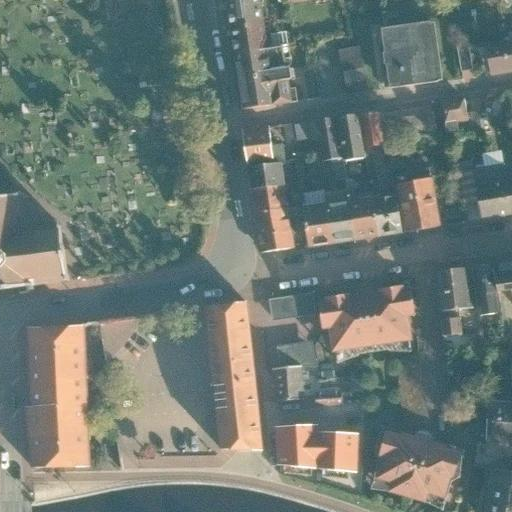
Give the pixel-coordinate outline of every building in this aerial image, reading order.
[(256,0),(228,5),(233,32),(269,26),(264,0),(256,0)] [(433,25),(381,32),(389,89),(442,81),(433,25)] [(233,32),(237,59),(273,53),(269,26),(233,32)] [(464,48),(469,70),(481,68),(476,46),(464,48)] [(511,46),(490,50),(495,75),(511,72),(511,46)] [(361,47),(340,51),(349,95),(370,91),(361,47)] [(273,53),(237,59),(246,113),(297,105),(288,51),(273,53)] [(451,129),(472,126),(469,103),(447,107),(451,129)] [(484,113),(473,115),(477,137),(488,135),(484,113)] [(386,116),(365,119),(369,151),(390,148),(386,116)] [(365,119),(338,123),(344,161),(345,167),(371,163),(369,151),(365,119)] [(338,123),(318,126),(324,164),(344,161),(338,123)] [(244,134),(249,171),(280,167),(275,129),(244,134)] [(249,171),(252,194),(289,189),(291,189),(288,165),(280,167),(249,171)] [(475,171),(483,220),(511,215),(511,182),(510,183),(508,166),(475,171)] [(405,198),(410,232),(443,227),(438,187),(404,191),(405,198)] [(252,194),(255,213),(291,208),(289,189),(252,194)] [(18,197),(0,199),(0,298),(68,290),(61,226),(18,197)] [(385,235),(410,232),(405,198),(380,201),(385,235)] [(360,239),(385,235),(380,201),(355,205),(360,239)] [(335,242),(360,239),(355,205),(331,208),(335,242)] [(255,213),(258,232),(294,227),(291,208),(255,213)] [(310,246),(335,242),(331,208),(306,212),(310,246)] [(258,232),(261,252),(297,246),(294,227),(258,232)] [(511,264),(501,266),(506,302),(511,301),(511,264)] [(506,302),(501,266),(474,269),(480,318),(503,316),(501,302),(506,302)] [(475,317),(469,269),(437,273),(443,320),(475,317)] [(316,297),(272,302),(274,324),(323,317),(326,339),(337,337),(339,359),(420,348),(418,325),(423,324),(418,295),(412,294),(317,307),(316,297)] [(203,306),(212,383),(258,377),(249,301),(203,306)] [(466,324),(443,326),(445,341),(467,339),(466,324)] [(29,443),(30,467),(89,467),(84,325),(28,329),(28,374),(29,443)] [(314,343),(279,348),(281,369),(275,370),(277,404),(308,402),(306,370),(319,368),(314,343)] [(423,380),(423,365),(401,363),(400,376),(400,386),(402,398),(403,407),(406,417),(411,429),(432,421),(428,410),(425,400),(424,391),(423,380)] [(268,457),(258,377),(212,383),(222,463),(268,457)] [(365,378),(343,379),(344,392),(318,394),(318,406),(367,404),(365,378)] [(511,402),(494,401),(489,448),(511,450),(511,402)] [(330,423),(279,425),(282,477),(331,474),(330,435),(330,423)] [(366,472),(364,435),(330,435),(331,474),(366,472)] [(450,511),(467,459),(390,436),(373,493),(436,511),(450,511)] [(511,511),(511,473),(497,470),(487,511),(511,511)]
